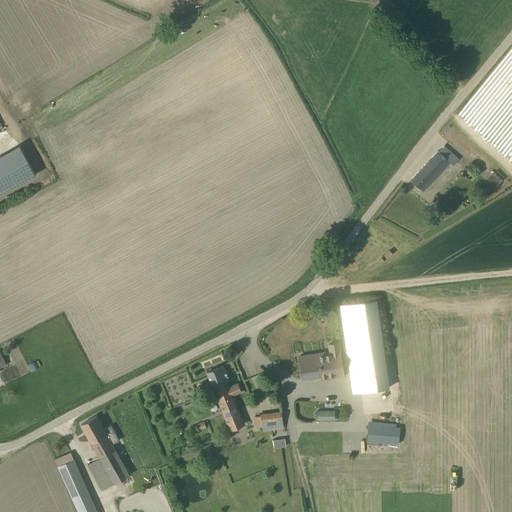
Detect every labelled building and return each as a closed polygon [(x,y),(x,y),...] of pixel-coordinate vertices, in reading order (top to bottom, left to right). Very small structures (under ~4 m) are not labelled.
[(0,193),(35,174),(19,145),(0,155),(0,193)] [(453,165),(458,159),(443,146),(438,152),(437,151),(410,180),(422,191),(450,163),(453,165)] [(493,172),(487,178),(496,186),(502,180),(493,172)] [(352,393),(389,388),(376,300),(340,304),(352,393)] [(320,380),(343,376),(338,343),(328,344),(329,351),(298,356),(302,380),(320,378),(320,380)] [(229,381),(223,365),(206,372),(229,430),(245,424),(233,395),(241,392),(237,382),(229,385),(227,382),(229,381)] [(260,416),(253,417),(255,427),(261,426),(262,431),(283,428),(280,410),(260,414),(260,416)] [(315,420),(334,420),(334,410),(316,410),(313,413),(313,417),(315,420)] [(103,429),(95,416),(81,424),(99,458),(87,465),(101,490),(129,475),(112,444),(119,440),(111,425),(103,429)] [(365,441),(398,444),(399,427),(395,426),(395,420),(372,418),(371,421),(369,421),(368,421),(365,441)] [(203,421),(192,426),(193,430),(197,429),(198,431),(206,428),(203,421)] [(284,438),(272,440),(273,448),(285,446),(284,438)] [(97,511),(71,452),(54,460),(76,511),(97,511)]
